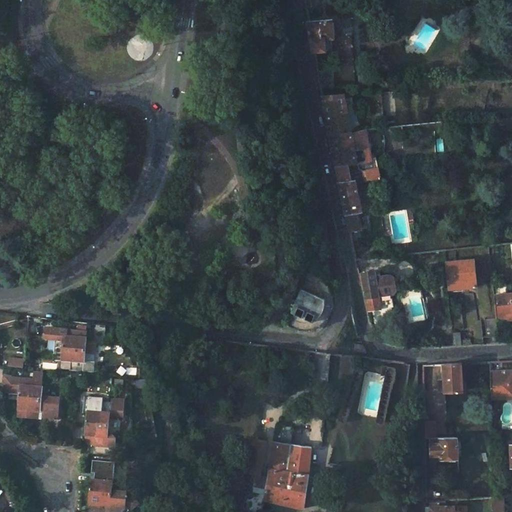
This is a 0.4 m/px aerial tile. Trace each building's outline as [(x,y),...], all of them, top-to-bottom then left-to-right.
[(333,36),(332,28),(350,27),(349,17),(308,21),(314,51),(331,50),(330,36),(333,36)] [(332,70),(318,71),(320,88),(334,87),(332,70)] [(356,85),(368,85),(367,75),(355,76),(356,85)] [(322,97),(329,136),(351,132),(343,93),(322,97)] [(348,164),(371,160),(366,129),(351,132),(329,136),(335,166),(348,164)] [(335,166),(339,182),(351,179),(348,164),(335,166)] [(380,178),(378,168),(365,170),(367,180),(380,178)] [(362,211),(355,179),(351,179),(339,182),(349,231),(360,228),(357,212),(362,211)] [(290,258),(273,327),(274,328),(276,329),(278,329),(280,330),(282,331),(284,331),(285,332),(288,332),(290,332),(291,332),(294,332),(295,332),(297,332),(298,332),(300,332),(302,331),(303,331),(304,330),(306,330),(307,329),(309,329),(310,328),(311,327),(312,327),(314,326),(315,325),(316,324),(317,324),(318,323),(319,322),(320,321),(321,320),(322,319),(323,318),(323,317),(324,316),(325,315),(326,314),(327,312),(327,311),(328,310),(328,309),(329,307),(330,305),(330,304),(331,302),(331,301),(331,299),(331,298),(331,297),(332,295),(332,294),(332,292),(332,291),(331,290),(331,289),(331,287),(331,285),(330,284),(330,282),(329,280),(328,277),(327,275),(327,274),(326,273),(325,271),(324,270),(323,269),(322,267),(320,266),(319,264),(318,263),(316,262),(315,261),(313,260),(311,259),(310,258),(308,257),(306,256),(304,256),(302,255),(300,255),(296,254),(291,254),(290,258)] [(445,262),(448,289),(476,287),(474,259),(445,262)] [(391,276),(375,278),(374,271),(362,273),(368,311),(380,309),(378,296),(393,293),(396,291),(393,278),(391,276)] [(511,287),(499,289),(500,295),(511,294),(511,287)] [(511,294),(500,295),(494,296),(497,319),(511,318),(511,294)] [(497,319),(485,320),(487,337),(498,336),(497,319)] [(105,341),(107,325),(95,324),(93,340),(105,341)] [(28,326),(19,325),(18,337),(26,338),(28,326)] [(72,363),(74,340),(86,341),(86,334),(46,330),(44,342),(55,343),(53,362),(61,363),(61,362),(72,363)] [(461,348),(460,332),(452,333),(453,348),(461,348)] [(60,368),(90,372),(93,342),(86,341),(74,340),(72,363),(61,362),(61,363),(60,368)] [(363,345),(355,344),(354,352),(367,353),(363,345)] [(466,388),(465,373),(462,373),(462,364),(443,365),(444,381),(437,381),(438,390),(445,390),(445,392),(463,390),(463,388),(466,388)] [(511,370),(490,372),(491,399),(511,397),(511,370)] [(135,379),(134,389),(148,390),(146,380),(145,380),(135,379)] [(41,390),(42,383),(20,381),(16,411),(27,412),(30,389),(41,390)] [(30,389),(27,412),(16,411),(16,417),(34,419),(35,413),(39,413),(41,390),(30,389)] [(98,415),(109,416),(109,409),(91,408),(90,414),(87,414),(85,438),(96,439),(98,415)] [(105,447),(105,440),(107,440),(109,416),(98,415),(96,439),(85,438),(84,445),(105,447)] [(436,438),(436,422),(425,422),(425,439),(430,438),(436,438)] [(455,459),(458,459),(457,437),(436,438),(430,438),(431,456),(440,456),(440,460),(447,459),(447,462),(455,461),(455,459)] [(502,437),(493,437),(494,446),(502,445),(502,437)] [(252,440),(247,476),(256,477),(260,478),(266,443),(263,442),(252,440)] [(264,503),(303,509),(307,478),(308,474),(311,447),(274,442),(264,503)] [(113,484),(115,464),(92,462),(91,475),(94,475),(93,482),(90,481),(87,506),(99,507),(102,482),(112,484),(113,484)] [(123,511),(124,511),(134,511),(136,511),(137,509),(132,502),(125,502),(125,496),(111,495),(112,484),(102,482),(99,507),(87,506),(87,511),(92,511),(123,511)] [(504,497),(492,498),(493,511),(504,511),(504,497)] [(446,501),(426,502),(426,511),(454,511),(454,507),(446,507),(446,501)]
